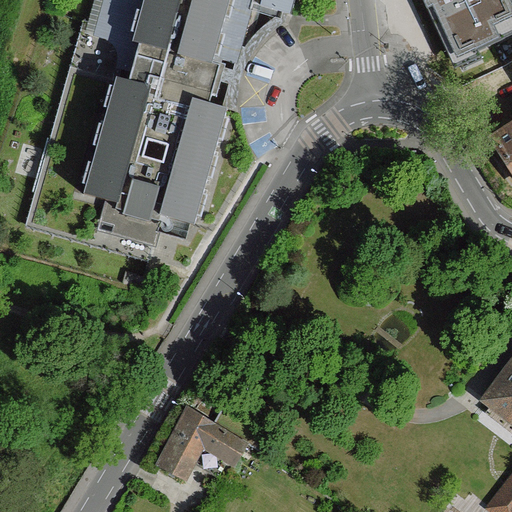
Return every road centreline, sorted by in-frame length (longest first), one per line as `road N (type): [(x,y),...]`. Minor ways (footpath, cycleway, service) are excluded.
road 1 (residential): [(88,511),(310,142),(372,109)]
road 2 (residential): [(511,235),(490,217),(437,130),(401,110),(372,109)]
